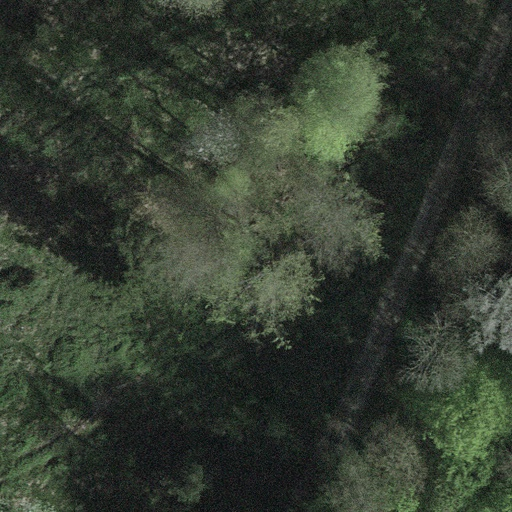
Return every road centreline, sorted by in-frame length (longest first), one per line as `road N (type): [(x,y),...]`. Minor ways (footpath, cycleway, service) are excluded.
road 1 (track): [(297,511),(350,415),(511,14)]
road 2 (track): [(350,415),(449,370),(511,327)]
